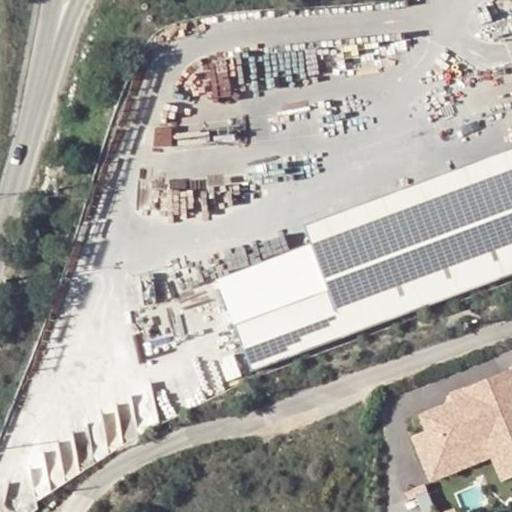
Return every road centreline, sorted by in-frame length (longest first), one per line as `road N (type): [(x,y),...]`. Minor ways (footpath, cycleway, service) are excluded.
road 1 (unclassified): [(72,511),(112,470),(139,456),(511,325)]
road 2 (tertiary): [(48,82),(0,251)]
road 3 (unknown): [(119,228),(63,377)]
